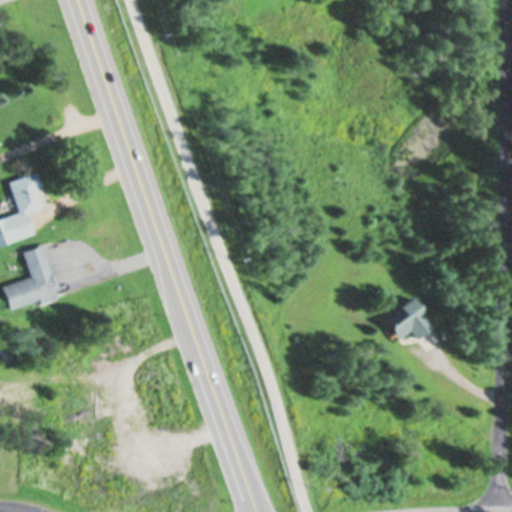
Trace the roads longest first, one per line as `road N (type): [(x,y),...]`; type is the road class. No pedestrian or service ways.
road 1 (primary): [(252,511),(74,0)]
road 2 (residential): [(492,511),(503,0)]
